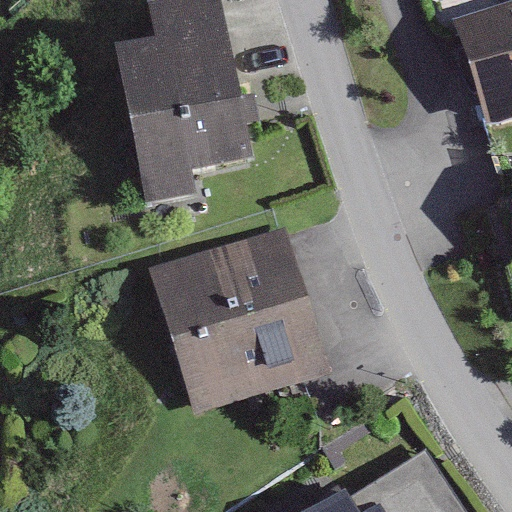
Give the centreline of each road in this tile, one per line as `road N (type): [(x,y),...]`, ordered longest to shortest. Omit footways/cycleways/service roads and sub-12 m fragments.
road 1 (tertiary): [(511,473),(437,356),(379,224)]
road 2 (residential): [(379,224),(420,202),(443,157),(434,100),(400,0)]
road 3 (tertiary): [(379,224),(305,0)]
